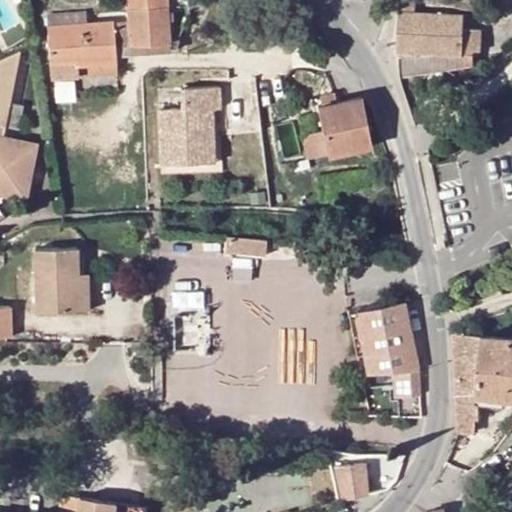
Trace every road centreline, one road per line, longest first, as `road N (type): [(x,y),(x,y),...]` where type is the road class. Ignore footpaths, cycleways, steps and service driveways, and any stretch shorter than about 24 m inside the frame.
road 1 (tertiary): [(430,270),(442,378),(437,433),(386,511)]
road 2 (tertiary): [(316,0),(372,70),(400,143)]
road 3 (residential): [(400,143),(482,97),(511,70)]
road 4 (residential): [(0,489),(128,486)]
road 5 (tertiary): [(400,143),(429,264)]
